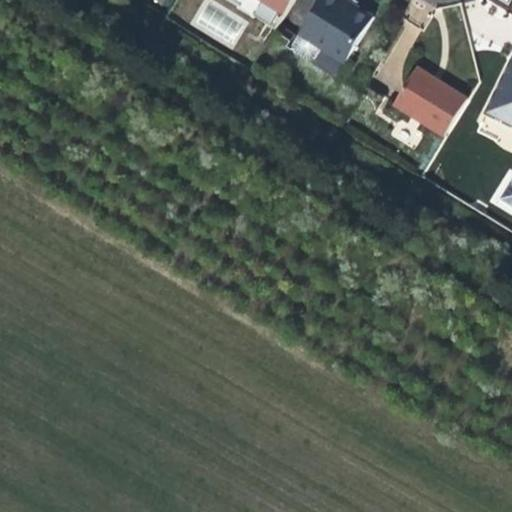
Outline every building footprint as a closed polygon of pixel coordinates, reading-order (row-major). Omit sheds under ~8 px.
[(259,0),(287,16),(296,0),(259,0)] [(345,0),(325,0),(302,36),(323,50),(348,66),(377,20),(354,5),(345,0)] [(316,60),(323,50),(302,36),(295,47),(297,54),(310,62),(316,60)] [(511,65),(488,113),(511,125),(511,65)] [(442,89),(444,85),(437,80),(420,69),(418,73),(442,89)] [(442,89),(418,73),(397,106),(446,138),(470,101),(444,85),(442,89)]
